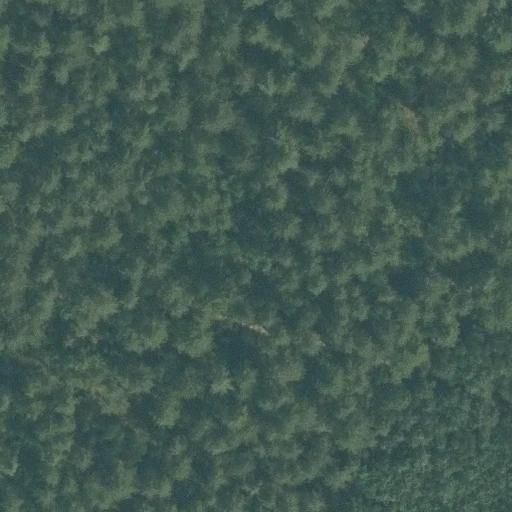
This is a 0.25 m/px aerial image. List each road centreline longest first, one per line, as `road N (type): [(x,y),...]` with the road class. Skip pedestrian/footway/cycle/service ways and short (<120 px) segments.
road 1 (track): [(511,399),(143,270),(78,222),(0,196)]
road 2 (track): [(511,188),(462,94),(468,0)]
